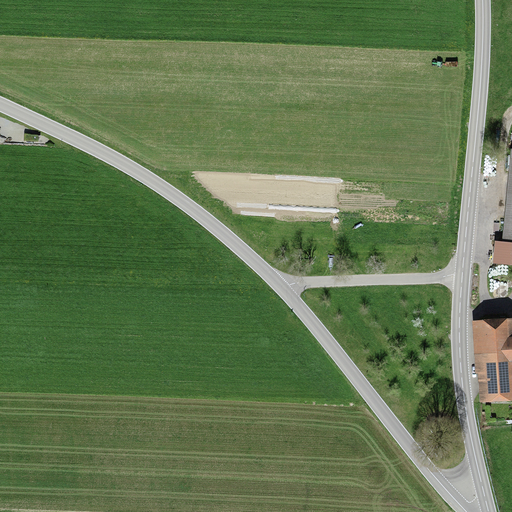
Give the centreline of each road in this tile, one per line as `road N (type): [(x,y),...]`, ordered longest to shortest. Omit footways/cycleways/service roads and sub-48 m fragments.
road 1 (tertiary): [(0,104),(159,185),(281,286)]
road 2 (tertiary): [(281,286),(467,511)]
road 3 (primary): [(462,272),(482,0)]
road 4 (primary): [(488,511),(462,387),(462,272)]
road 5 (tertiary): [(281,286),(462,272)]
